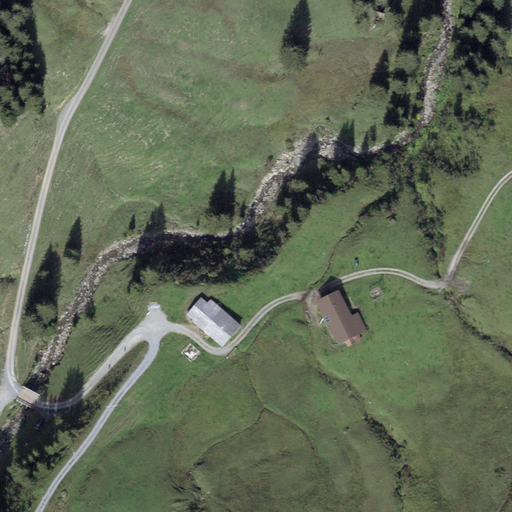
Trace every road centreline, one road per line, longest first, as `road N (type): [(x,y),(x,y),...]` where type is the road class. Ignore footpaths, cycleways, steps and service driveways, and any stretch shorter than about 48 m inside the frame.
road 1 (track): [(511,174),(439,284),(365,272),(281,299),(225,350),(172,326),(150,334)]
road 2 (track): [(13,384),(13,334),(57,144),(129,0)]
road 3 (track): [(38,511),(149,358),(150,334)]
road 4 (track): [(150,334),(130,340),(68,402),(42,403),(13,384)]
